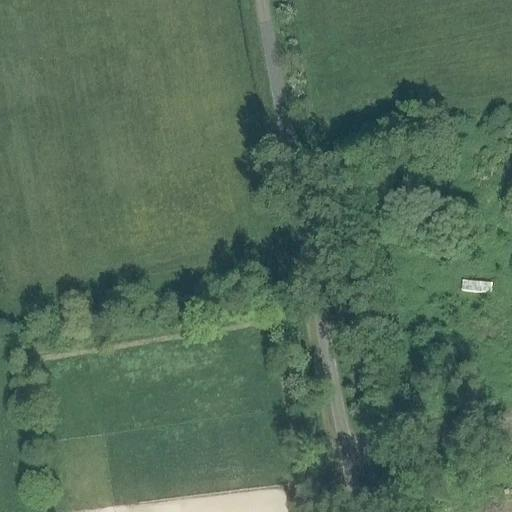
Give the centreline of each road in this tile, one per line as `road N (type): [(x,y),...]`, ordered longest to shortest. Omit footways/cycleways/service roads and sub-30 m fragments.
road 1 (unclassified): [(342,452),(259,0)]
road 2 (unclassified): [(342,452),(511,423)]
